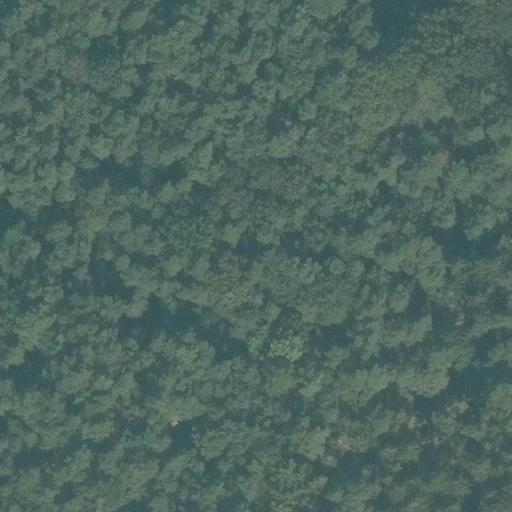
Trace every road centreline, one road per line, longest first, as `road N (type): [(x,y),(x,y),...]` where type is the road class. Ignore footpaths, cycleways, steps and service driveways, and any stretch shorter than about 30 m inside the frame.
road 1 (track): [(262,511),(268,393),(246,326),(159,233)]
road 2 (track): [(511,323),(268,393)]
